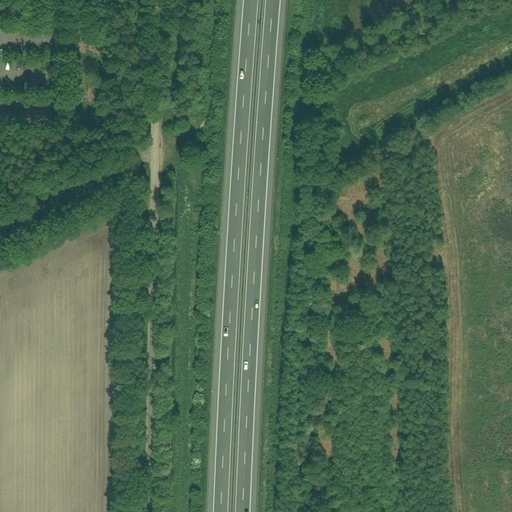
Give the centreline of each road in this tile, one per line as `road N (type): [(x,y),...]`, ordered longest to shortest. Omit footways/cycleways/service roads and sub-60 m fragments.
road 1 (motorway): [(251,0),(220,511)]
road 2 (motorway): [(243,511),(273,0)]
road 3 (residential): [(142,511),(156,0)]
road 4 (track): [(155,140),(0,217)]
road 5 (track): [(314,63),(447,0)]
